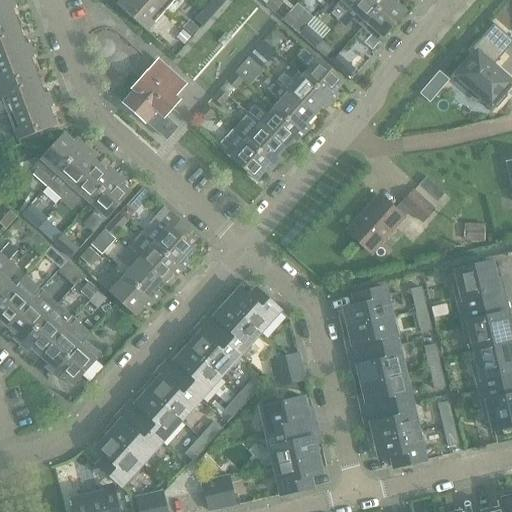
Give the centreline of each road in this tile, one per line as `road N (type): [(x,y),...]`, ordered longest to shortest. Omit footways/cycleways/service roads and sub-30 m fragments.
road 1 (residential): [(0,468),(75,441),(245,251)]
road 2 (residential): [(245,251),(79,93),(45,0)]
road 3 (residential): [(245,251),(312,306),(355,496)]
road 4 (residential): [(350,129),(461,0)]
road 5 (residential): [(350,129),(387,150),(511,120)]
road 6 (residential): [(355,496),(511,456)]
road 7 (residential): [(245,251),(350,129)]
